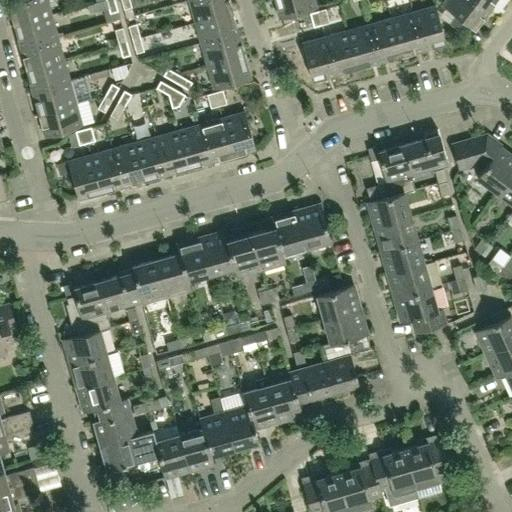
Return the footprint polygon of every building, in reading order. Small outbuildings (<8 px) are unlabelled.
[(51,15),(47,0),(16,0),(7,2),(14,25),(51,15)] [(106,0),(104,0),(87,5),(90,13),(102,9),(108,8),(106,0)] [(118,11),(114,0),(106,0),(108,8),(110,13),(118,11)] [(132,7),(129,0),(121,0),(124,9),(132,7)] [(232,11),(229,0),(188,0),(195,22),(232,11)] [(317,7),(314,0),(274,0),(279,18),(317,7)] [(489,10),(475,0),(447,0),(443,6),(475,29),(489,10)] [(496,0),(475,0),(489,10),(496,0)] [(446,43),(435,5),(413,11),(423,49),(446,43)] [(325,8),(318,11),(321,25),(329,22),(325,8)] [(239,33),(232,11),(195,22),(201,44),(239,33)] [(314,27),(321,25),(318,11),(310,13),(314,27)] [(423,49),(413,11),(391,18),(401,55),(423,49)] [(58,37),(51,15),(14,25),(20,47),(58,37)] [(401,55),(391,18),(369,24),(379,61),(401,55)] [(128,26),(132,39),(140,37),(136,23),(128,26)] [(379,61),(369,24),(346,30),(357,68),(379,61)] [(115,30),(118,43),(126,41),(122,27),(115,30)] [(357,68),(346,30),(324,36),(335,74),(357,68)] [(245,56),(239,33),(201,44),(207,66),(245,56)] [(335,74),(324,36),(302,42),(312,80),(335,74)] [(64,59),(58,37),(20,47),(26,69),(64,59)] [(144,51),(140,37),(132,39),(136,53),(144,51)] [(130,55),(126,41),(118,43),(122,57),(130,55)] [(251,78),(245,56),(207,66),(213,89),(251,78)] [(70,81),(64,59),(26,69),(32,91),(70,81)] [(163,75),(176,82),(180,75),(167,68),(163,75)] [(192,82),(180,75),(176,82),(188,89),(192,82)] [(76,103),(70,81),(32,91),(38,113),(76,103)] [(156,88),(169,95),(173,88),(160,81),(156,88)] [(111,83),(104,96),(112,100),(119,87),(111,83)] [(185,95),(173,88),(169,95),(172,107),(179,105),(185,95)] [(124,90),(117,103),(124,107),(131,94),(124,90)] [(223,90),(215,92),(219,106),(227,104),(223,90)] [(211,108),(219,106),(215,92),(207,94),(211,108)] [(105,112),(112,100),(104,96),(97,108),(105,112)] [(82,125),(76,103),(38,113),(45,136),(82,125)] [(117,119),(124,107),(117,103),(110,115),(117,119)] [(255,149),(245,111),(222,117),(233,155),(255,149)] [(233,155),(222,117),(200,123),(211,161),(233,155)] [(211,161),(200,123),(178,130),(189,167),(211,161)] [(91,127),(83,129),(87,143),(95,141),(91,127)] [(75,131),(79,145),(87,143),(83,129),(75,131)] [(189,167),(178,130),(156,136),(167,173),(189,167)] [(486,134),(474,138),(481,162),(485,165),(476,176),(497,191),(511,170),(511,155),(499,146),(500,145),(486,134)] [(446,161),(439,135),(426,139),(426,138),(402,145),(410,173),(434,166),(434,165),(446,161)] [(167,173),(156,136),(134,142),(145,180),(167,173)] [(470,165),(481,162),(474,138),(463,141),(470,165)] [(459,168),(470,165),(463,141),(452,144),(459,168)] [(145,180),(134,142),(112,148),(122,186),(145,180)] [(404,193),(415,189),(410,173),(402,145),(377,151),(376,146),(367,148),(377,184),(386,182),(390,195),(390,196),(403,192),(404,193)] [(122,186),(112,148),(90,154),(100,192),(122,186)] [(100,192),(90,154),(67,161),(78,198),(100,192)] [(435,171),(438,183),(447,181),(443,168),(435,171)] [(511,170),(497,191),(511,202),(511,170)] [(450,193),(447,181),(438,183),(442,196),(450,193)] [(410,216),(404,193),(403,192),(390,196),(390,195),(367,202),(374,226),(410,216)] [(330,240),(320,204),(296,210),(306,246),(330,240)] [(306,246),(296,210),(272,217),(274,226),(275,226),(282,253),(283,253),(306,246)] [(448,218),(451,230),(460,228),(456,215),(448,218)] [(417,240),(410,216),(374,226),(381,250),(417,240)] [(282,253),(275,226),(274,226),(251,233),(261,269),(285,262),(283,253),(282,253)] [(463,240),(460,228),(451,230),(455,243),(463,240)] [(235,266),(227,240),(228,239),(225,230),(201,237),(211,273),(234,266),(235,266)] [(251,233),(228,239),(227,240),(235,266),(234,266),(237,276),(261,269),(251,233)] [(211,273),(201,237),(177,244),(179,253),(180,253),(187,280),(188,279),(211,273)] [(481,254),(488,243),(481,238),(473,248),(481,254)] [(423,263),(417,240),(381,250),(387,273),(423,263)] [(511,273),(511,271),(511,252),(502,266),(511,273)] [(180,253),(179,253),(156,259),(166,295),(190,289),(188,279),(187,280),(180,253)] [(486,265),(497,273),(502,266),(492,258),(486,265)] [(141,300),(142,302),(166,295),(156,259),(132,266),(133,272),(141,300)] [(430,287),(423,263),(387,273),(394,297),(430,287)] [(452,268),(456,280),(464,278),(461,265),(452,268)] [(511,274),(511,273),(502,266),(497,273),(507,281),(511,274)] [(98,282),(106,310),(141,300),(133,272),(122,275),(98,282)] [(487,288),(483,274),(473,277),(477,291),(487,288)] [(328,276),(315,280),(317,288),(330,285),(328,276)] [(459,293),(468,290),(464,278),(456,280),(459,293)] [(305,292),(317,288),(315,280),(303,283),(305,292)] [(106,310),(98,282),(73,289),(72,283),(63,286),(77,335),(99,329),(99,330),(111,327),(106,310)] [(360,309),(353,284),(317,295),(324,319),(360,309)] [(276,287),(267,289),(270,302),(279,299),(276,287)] [(446,323),(441,309),(436,310),(430,287),(394,297),(401,321),(411,318),(415,332),(446,323)] [(262,304),(270,302),(267,289),(258,292),(262,304)] [(13,339),(9,325),(15,323),(9,302),(0,304),(0,353),(5,352),(3,342),(13,339)] [(126,309),(130,322),(138,319),(135,307),(126,309)] [(367,333),(360,309),(324,319),(331,342),(331,343),(346,338),(346,339),(367,333)] [(284,317),(287,329),(295,327),(292,314),(284,317)] [(511,342),(511,321),(509,316),(475,331),(486,354),(511,342)] [(142,332),(138,319),(130,322),(133,334),(142,332)] [(238,322),(226,326),(228,334),(241,331),(238,322)] [(216,338),(228,334),(226,326),(213,329),(216,338)] [(299,339),(295,327),(287,329),(290,342),(299,339)] [(106,353),(99,330),(99,329),(77,335),(63,339),(70,363),(106,353)] [(266,330),(253,333),(256,342),(268,338),(266,330)] [(243,345),(256,342),(253,333),(241,337),(243,345)] [(191,335),(178,339),(181,347),(193,344),(191,335)] [(365,373),(356,376),(346,339),(346,338),(331,343),(331,342),(321,345),(325,362),(326,361),(334,390),(358,383),(360,388),(368,386),(365,373)] [(168,351),(181,347),(178,339),(166,342),(168,351)] [(511,342),(486,354),(497,377),(505,373),(511,369),(511,342)] [(218,343),(206,347),(208,355),(221,352),(218,343)] [(196,358),(208,355),(206,347),(193,350),(196,358)] [(305,362),(302,350),(293,352),(297,365),(305,362)] [(112,377),(106,353),(70,363),(77,387),(112,377)] [(139,356),(143,368),(151,366),(148,353),(139,356)] [(171,365),(168,357),(156,361),(158,369),(171,365)] [(292,378),(299,405),(311,402),(309,396),(334,390),(326,361),(325,362),(290,371),(292,378)] [(155,378),(151,366),(143,368),(146,381),(155,378)] [(278,421),(268,385),(265,376),(255,379),(258,388),(243,392),(247,405),(248,405),(254,428),(278,421)] [(77,387),(83,411),(104,405),(119,401),(112,377),(77,387)] [(268,385),(278,421),(302,414),(301,410),(299,405),(292,378),(268,385)] [(234,448),(224,412),(220,396),(210,398),(215,415),(200,419),(202,428),(203,428),(210,454),(211,454),(234,448)] [(104,405),(107,417),(94,420),(101,445),(108,443),(136,435),(136,434),(126,399),(119,401),(104,405)] [(158,399),(145,402),(148,411),(160,407),(158,399)] [(0,418),(0,412),(3,412),(0,400),(0,431),(32,423),(29,411),(0,418)] [(135,414),(148,411),(145,402),(133,406),(135,414)] [(247,405),(224,412),(234,448),(258,441),(254,428),(248,405),(247,405)] [(0,469),(3,468),(0,457),(0,452),(9,450),(7,443),(36,435),(32,423),(0,431),(0,469)] [(189,470),(179,434),(176,423),(153,430),(156,441),(159,454),(159,455),(165,477),(166,477),(189,470)] [(203,428),(202,428),(179,434),(189,470),(213,464),(211,454),(210,454),(203,428)] [(159,454),(156,441),(153,430),(136,434),(136,435),(108,443),(101,445),(108,469),(109,469),(112,477),(124,474),(122,465),(159,455),(159,454)] [(437,474),(449,471),(439,433),(418,439),(419,444),(405,448),(417,489),(419,497),(442,491),(437,474)] [(417,489),(405,448),(392,451),(391,447),(368,453),(370,458),(373,466),(380,490),(384,489),(389,505),(419,497),(417,489)] [(380,490),(373,466),(370,458),(350,463),(352,468),(338,472),(348,511),(354,511),(372,507),(370,498),(382,495),(380,490)] [(0,489),(37,479),(34,467),(5,475),(3,468),(0,469),(0,489)] [(348,511),(338,472),(324,476),(323,471),(302,477),(311,511),(348,511)] [(20,511),(18,503),(13,505),(11,499),(40,491),(37,479),(0,489),(0,511),(20,511)]
